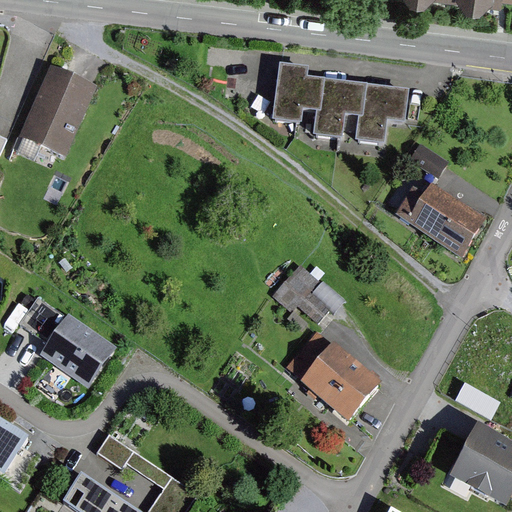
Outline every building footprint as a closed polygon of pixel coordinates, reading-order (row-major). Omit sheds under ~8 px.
[(66,159),(98,89),(50,68),(13,149),(35,159),(40,147),(66,159)] [(406,127),(410,93),(307,82),(308,72),(280,68),(273,123),(301,126),(303,114),(317,115),(314,140),(343,143),(346,120),(358,121),(356,145),(386,148),(388,125),(406,127)] [(436,180),(446,164),(418,146),(408,162),(436,180)] [(461,262),(486,223),(430,187),(423,198),(410,189),(391,218),(461,262)] [(300,265),(272,298),(292,315),(299,307),(319,325),(330,312),(310,295),(321,283),(300,265)] [(91,394),(117,355),(39,303),(21,330),(50,350),(42,362),(91,394)] [(351,422),(382,387),(317,331),(286,366),(351,422)] [(44,463),(26,451),(32,443),(0,421),(0,479),(23,494),(44,463)] [(511,502),(511,444),(480,428),(452,480),(508,510),(511,502)] [(132,448),(107,432),(96,449),(120,466),(132,448)] [(173,477),(133,449),(125,464),(164,490),(173,477)] [(131,511),(79,477),(62,502),(77,511),(131,511)] [(186,511),(198,494),(173,477),(150,511),(149,511),(186,511)]
